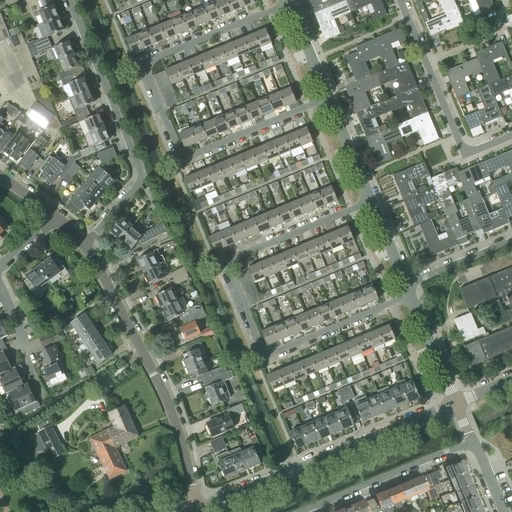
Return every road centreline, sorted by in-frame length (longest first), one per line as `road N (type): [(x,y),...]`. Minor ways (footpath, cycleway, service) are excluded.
road 1 (residential): [(288,0),(138,62),(179,161),(329,98)]
road 2 (residential): [(371,201),(222,260),(262,357),(411,296)]
road 3 (residential): [(197,509),(168,399),(87,246)]
road 4 (residential): [(455,403),(197,509)]
road 5 (residential): [(87,246),(138,173),(70,0)]
road 6 (residential): [(511,136),(464,154),(400,0)]
road 7 (residential): [(299,511),(472,441)]
